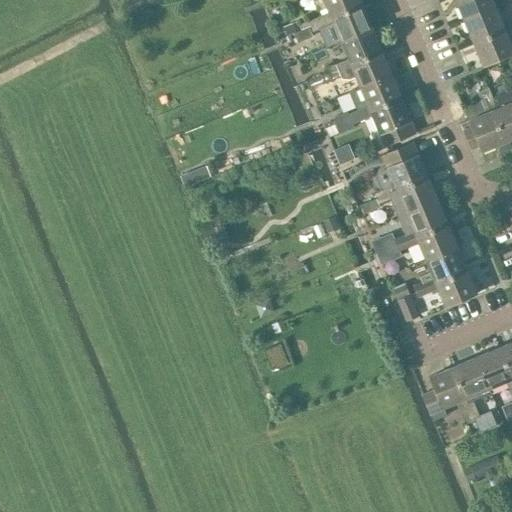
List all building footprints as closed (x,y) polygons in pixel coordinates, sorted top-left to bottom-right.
[(351,8),(362,4),(361,0),(323,0),(328,11),(329,13),(325,15),(326,19),(351,8)] [(495,6),(492,0),(455,0),(463,19),(495,6)] [(351,36),(372,27),(362,4),(351,8),(326,19),(325,15),(316,18),(320,29),(333,23),(340,40),(351,36)] [(511,19),(503,24),(495,6),(463,19),(473,42),(509,28),(511,33),(511,32),(511,19)] [(312,32),(313,31),(320,29),(316,18),(309,21),(308,19),(298,24),(296,21),(282,27),(286,35),(297,31),(310,26),(312,32)] [(314,34),(313,31),(312,32),(310,26),(297,31),(300,40),(314,34)] [(343,59),(346,65),(351,63),(382,51),(372,27),(351,36),(340,40),(348,57),(343,59)] [(511,46),(507,35),(511,33),(509,28),(473,42),(483,66),(511,54),(511,46)] [(358,83),(360,87),(392,74),(382,51),(351,63),(346,65),(343,59),(335,63),(340,74),(341,79),(349,80),(356,77),(358,83)] [(332,77),(340,74),(335,63),(326,66),(329,72),(331,78),(332,77)] [(333,80),(332,77),(331,78),(329,72),(318,77),(306,82),(309,89),(333,80)] [(365,112),(401,97),(392,74),(360,87),(361,89),(350,93),(357,110),(363,108),(365,112)] [(491,95),(488,88),(483,90),(477,93),(480,100),(491,95)] [(504,141),(489,104),(494,102),(491,95),(480,100),(485,112),(460,123),(471,148),(478,145),(481,151),(504,141)] [(355,111),(360,122),(372,117),(385,146),(416,133),(411,121),(412,121),(401,97),(365,112),(363,108),(357,110),(355,111)] [(511,138),(511,101),(496,108),(494,102),(489,104),(504,141),(511,138)] [(352,124),(360,122),(355,111),(348,114),(347,112),(334,118),(333,121),(335,125),(349,119),(351,125),(352,125),(352,124)] [(335,125),(339,133),(353,128),(352,125),(351,125),(349,119),(335,125)] [(335,125),(324,129),(325,130),(326,134),(328,138),(339,133),(335,125)] [(289,136),(279,140),(282,148),(292,144),(289,136)] [(379,203),(386,200),(382,189),(389,186),(391,192),(429,177),(418,152),(417,153),(412,141),(381,154),(386,165),(378,169),(375,175),(381,189),(374,192),(376,197),(374,198),(377,204),(379,203)] [(206,166),(189,173),(193,184),(211,176),(206,166)] [(304,176),(295,180),(298,188),(308,184),(304,176)] [(390,199),(397,217),(406,214),(438,201),(429,177),(391,192),(389,186),(382,189),(386,200),(390,199)] [(360,204),(364,214),(380,207),(379,203),(377,204),(374,198),(360,204)] [(448,223),(438,201),(406,214),(397,217),(404,235),(408,233),(410,238),(448,223)] [(334,217),(323,221),(328,233),(339,229),(334,217)] [(406,248),(418,243),(425,260),(458,247),(448,223),(410,238),(408,233),(404,235),(401,236),(406,248)] [(406,248),(401,236),(393,239),(398,250),(398,251),(406,248)] [(220,244),(217,248),(227,257),(230,254),(220,244)] [(458,247),(425,260),(431,273),(420,277),(422,283),(427,280),(429,285),(467,269),(458,247)] [(421,283),(425,293),(437,288),(445,306),(477,293),(467,269),(429,285),(427,280),(422,283),(421,283)] [(392,288),(396,299),(409,294),(404,283),(392,288)] [(417,297),(425,293),(421,283),(413,286),(417,297)] [(395,299),(404,321),(418,316),(410,294),(409,294),(396,299),(395,299)] [(282,319),(274,323),(277,330),(286,327),(282,319)] [(511,340),(499,346),(511,377),(511,383),(508,385),(511,394),(511,340)] [(506,381),(508,385),(511,383),(511,377),(499,346),(474,357),(488,388),(506,381)] [(474,357),(453,366),(467,402),(461,404),(464,412),(476,408),(471,395),(488,388),(474,357)] [(433,421),(446,415),(443,407),(459,400),(461,404),(467,402),(453,366),(428,376),(433,387),(421,392),(429,413),(433,421)] [(479,416),(476,408),(464,412),(468,420),(479,416)] [(474,479),(502,468),(497,456),(469,467),(474,479)] [(506,479),(502,470),(491,475),(495,484),(506,479)]
